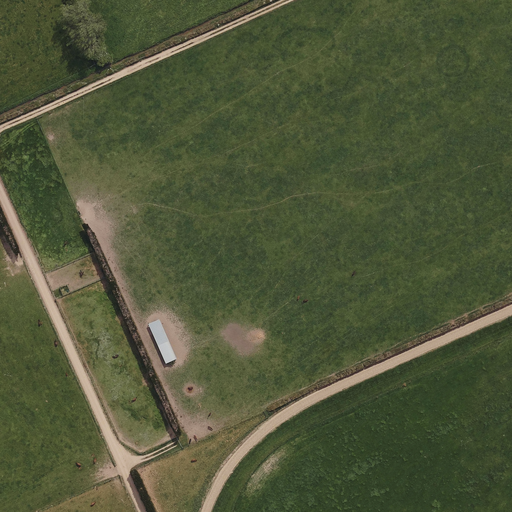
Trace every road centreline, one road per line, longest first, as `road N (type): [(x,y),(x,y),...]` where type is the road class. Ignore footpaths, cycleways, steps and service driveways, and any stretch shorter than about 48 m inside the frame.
road 1 (track): [(206,511),(242,451),(288,412),(511,309)]
road 2 (track): [(0,193),(142,511)]
road 3 (track): [(284,0),(0,129)]
